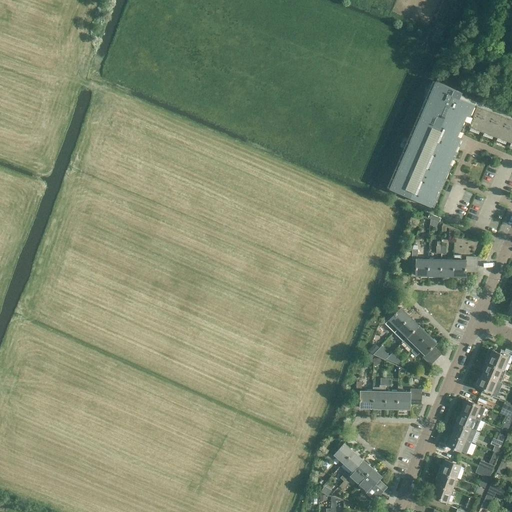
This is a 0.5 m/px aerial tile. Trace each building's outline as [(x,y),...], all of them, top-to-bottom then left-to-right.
[(409,196),(430,205),(431,204),(433,205),(438,193),(436,192),(459,138),(456,136),(461,124),(511,142),(511,118),(458,97),(461,92),(436,81),(389,189),(399,193),(400,192),(404,194),(405,190),(411,192),(409,196)] [(415,275),(428,275),(428,259),(417,258),(417,250),(417,245),(413,245),(412,249),(412,259),(416,259),(415,275)] [(453,259),(453,276),(465,276),(465,272),(465,266),(477,266),(477,257),(466,256),(466,255),(461,254),(461,255),(453,255),(453,259)] [(428,259),(428,275),(440,276),(441,259),(428,259)] [(453,259),(441,259),(440,276),(453,276),(453,259)] [(385,323),(394,332),(409,317),(400,308),(385,323)] [(409,317),(394,332),(403,340),(418,325),(409,317)] [(415,347),(415,346),(426,334),(418,325),(403,340),(412,350),(415,347)] [(426,334),(415,346),(415,347),(412,350),(416,355),(420,351),(423,354),(421,356),(430,365),(441,354),(432,345),(435,343),(426,334)] [(485,362),(501,369),(507,357),(492,350),(489,356),(488,355),(485,362)] [(483,370),(481,374),(496,381),(501,369),(485,362),(482,369),(483,370)] [(496,381),(481,374),(479,379),(478,379),(475,385),(476,386),(476,387),(491,393),(496,381)] [(372,408),(385,408),(385,392),(385,385),(385,375),(385,376),(382,376),(382,378),(380,378),(380,385),(379,385),(379,387),(372,387),(372,391),(372,408)] [(397,392),(396,408),(409,409),(409,404),(409,398),(421,399),(422,389),(409,389),(409,392),(397,392)] [(359,407),(372,408),(372,391),(359,391),(359,407)] [(385,408),(396,408),(397,392),(385,392),(385,408)] [(461,411),(474,417),(480,419),(485,408),(466,400),(461,411)] [(501,408),(511,412),(511,403),(511,405),(504,402),(501,408)] [(511,418),(511,412),(501,408),(499,413),(507,416),(504,422),(510,424),(511,418)] [(461,411),(456,423),(470,428),(474,417),(461,411)] [(470,428),(456,423),(452,434),(465,439),(471,442),(476,430),(470,428)] [(492,438),(502,442),(505,436),(499,433),(497,437),(496,436),(495,438),(493,437),(492,438)] [(465,439),(452,434),(447,445),(466,454),(471,442),(465,439)] [(502,442),(492,438),(490,444),(500,448),(502,442)] [(511,443),(505,441),(503,447),(509,449),(511,443)] [(334,454),(343,463),(353,452),(344,443),(334,454)] [(353,452),(343,463),(352,471),(362,460),(353,452)] [(325,458),(329,462),(334,456),(329,453),(325,458)] [(362,460),(352,471),(349,475),(358,484),(372,468),(362,460)] [(441,472),(456,478),(460,466),(445,460),(441,472)] [(477,466),(491,472),(494,466),(480,460),(477,466)] [(498,466),(504,469),(507,462),(501,460),(498,466)] [(491,472),(477,466),(475,472),(489,478),(491,472)] [(504,469),(498,466),(496,472),(501,474),(504,469)] [(381,477),(372,468),(358,484),(367,492),(365,493),(376,503),(378,498),(378,497),(383,492),(374,484),(378,479),(381,477)] [(340,478),(343,481),(349,475),(345,472),(340,478)] [(451,489),(456,478),(441,472),(436,484),(451,490),(451,489)] [(339,486),(343,490),(349,482),(345,479),(339,486)] [(374,484),(383,492),(387,487),(378,479),(374,484)] [(451,490),(436,484),(431,497),(447,502),(447,500),(451,501),(453,496),(455,490),(451,489),(451,490)] [(488,489),(502,496),(504,490),(491,484),(488,489)] [(479,486),(476,492),(481,495),(484,489),(479,486)] [(487,494),(484,500),(490,502),(492,496),(487,494)] [(335,511),(336,499),(332,497),(331,509),(326,509),(326,511),(335,511)] [(484,500),(481,506),(487,508),(490,502),(484,500)]
